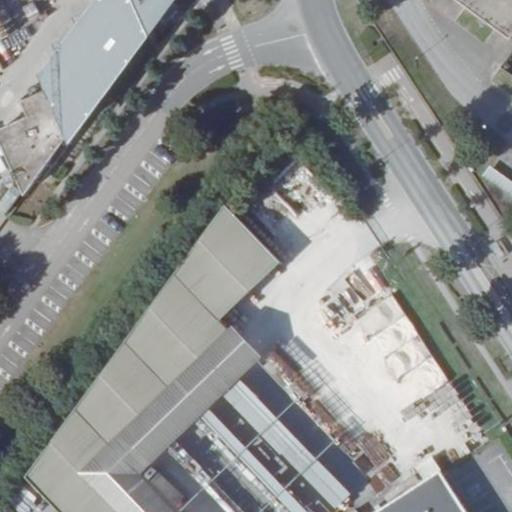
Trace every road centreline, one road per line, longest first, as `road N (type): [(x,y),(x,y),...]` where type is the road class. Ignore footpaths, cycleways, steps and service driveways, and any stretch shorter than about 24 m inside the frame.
road 1 (unclassified): [(0,320),(163,92),(238,51),(324,23)]
road 2 (unclassified): [(511,322),(324,23)]
